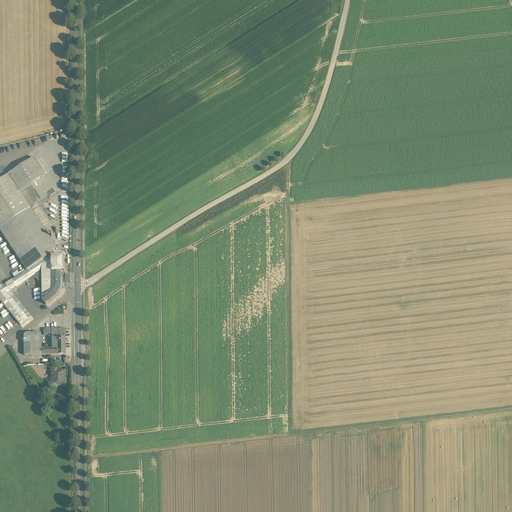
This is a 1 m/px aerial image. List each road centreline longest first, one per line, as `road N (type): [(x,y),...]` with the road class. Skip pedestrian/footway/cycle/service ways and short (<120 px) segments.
road 1 (unclassified): [(349,0),(324,92),(290,157),(77,290)]
road 2 (track): [(79,459),(414,420)]
road 3 (tertiary): [(77,290),(74,0)]
road 4 (track): [(285,162),(289,435)]
road 5 (tertiary): [(80,511),(77,290)]
